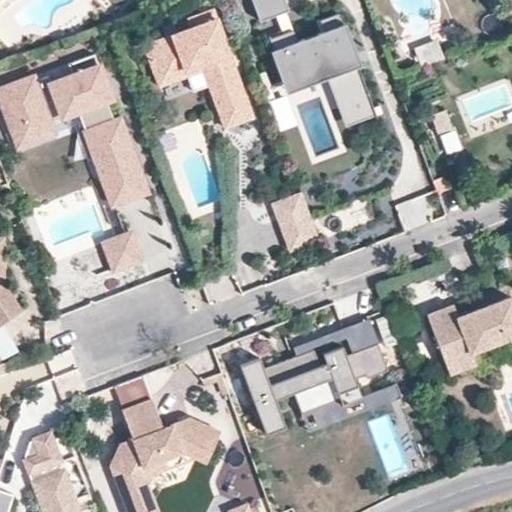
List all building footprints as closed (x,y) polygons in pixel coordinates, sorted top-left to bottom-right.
[(282,0),(250,0),(258,18),(273,13),(282,9),(285,8),(282,0)] [(282,9),(273,13),(280,31),(290,27),(282,9)] [(290,27),(280,31),(266,36),(282,76),(333,56),(336,65),(326,68),(345,117),(372,107),(334,10),(316,17),(321,28),(294,38),(290,27)] [(251,115),(213,18),(141,45),(151,70),(179,60),(183,69),(198,63),(207,84),(223,126),(251,115)] [(439,33),(415,42),(422,61),(446,52),(439,33)] [(100,99),(91,76),(98,73),(90,53),(64,63),(69,74),(47,83),(44,76),(31,81),(16,87),(13,83),(0,87),(0,107),(9,130),(24,124),(27,131),(47,123),(75,112),(83,131),(94,127),(103,150),(92,155),(110,201),(143,187),(116,118),(111,120),(104,101),(101,102),(100,99)] [(336,65),(333,56),(282,76),(285,84),(326,68),(336,65)] [(107,96),(98,73),(91,76),(100,99),(107,96)] [(16,87),(31,81),(29,76),(13,83),(16,87)] [(287,101),(273,101),(272,126),(287,126),(287,101)] [(445,111),(431,116),(438,135),(452,129),(445,111)] [(30,139),(50,131),(47,123),(27,131),(24,124),(9,130),(15,145),(30,139)] [(103,150),(94,127),(83,131),(92,155),(103,150)] [(305,199),(299,184),(271,195),(277,210),(305,199)] [(434,195),(396,204),(402,229),(440,220),(434,195)] [(317,229),(305,199),(277,210),(289,240),(317,229)] [(134,243),(128,229),(102,239),(107,254),(134,243)] [(3,281),(2,233),(0,232),(0,320),(20,307),(3,281)] [(139,256),(134,243),(107,254),(112,266),(139,256)] [(511,329),(511,298),(509,290),(457,311),(452,299),(427,309),(450,367),(475,357),(470,346),(511,329)] [(354,346),(379,336),(370,313),(294,342),(297,350),(313,344),(348,330),(354,346)] [(260,354),(240,361),(267,430),(286,422),(275,393),(293,386),(302,407),(342,392),(344,398),(364,391),(357,373),(368,369),(369,372),(390,363),(379,336),(348,349),(343,336),(323,343),(328,356),(320,360),(313,344),(297,350),(263,363),(260,354)] [(342,392),(302,407),(309,427),(401,391),(396,378),(364,391),(344,398),(342,392)] [(210,448),(219,430),(188,415),(184,423),(177,419),(162,425),(150,396),(120,408),(132,437),(119,442),(109,464),(128,511),(151,511),(137,476),(142,464),(181,449),(194,455),(199,443),(210,448)] [(238,414),(244,440),(262,435),(255,410),(238,414)] [(32,438),(24,456),(46,511),(78,511),(47,432),(32,438)] [(210,448),(199,443),(194,455),(204,460),(210,448)] [(237,479),(247,501),(262,494),(252,472),(237,479)] [(159,511),(147,480),(137,476),(151,511),(159,511)] [(0,489),(0,511),(8,511),(14,494),(0,489)]
